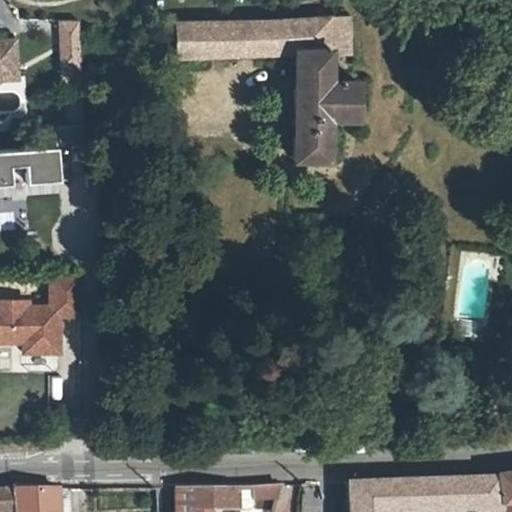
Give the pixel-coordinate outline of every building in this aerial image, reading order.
[(171,19),(171,52),(291,51),(292,157),(329,158),(329,118),(358,119),(357,82),(328,81),(328,53),(349,53),(348,17),(247,19),(171,19)] [(79,68),(79,20),(58,20),(58,68),(79,68)] [(0,60),(14,59),(13,41),(0,42),(0,60)] [(14,59),(0,60),(0,78),(16,78),(14,59)] [(59,162),(58,147),(0,151),(0,184),(12,184),(10,166),(25,165),(27,182),(46,181),(44,163),(59,162)] [(44,163),(46,181),(61,179),(59,162),(44,163)] [(101,187),(101,174),(86,174),(86,187),(101,187)] [(83,316),(83,274),(52,276),(54,308),(31,309),(31,303),(0,304),(0,345),(29,344),(29,354),(64,352),(62,316),(83,316)] [(511,472),(496,475),(496,477),(500,509),(505,509),(511,507),(511,472)] [(348,511),(447,511),(500,509),(496,477),(347,482),(348,511)] [(253,486),(253,509),(277,510),(281,485),(253,486)] [(177,489),(177,511),(231,511),(231,508),(238,509),(238,487),(209,488),(177,489)] [(0,511),(13,511),(14,493),(0,492),(0,511)] [(47,511),(48,492),(14,493),(13,511),(47,511)]
